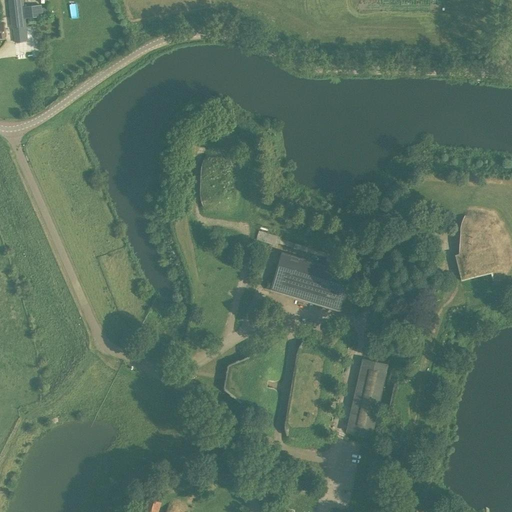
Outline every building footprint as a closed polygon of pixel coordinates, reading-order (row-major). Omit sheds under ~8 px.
[(22,0),(8,0),(11,28),(13,28),(26,26),(25,19),(23,7),(23,6),(22,0)] [(41,5),(23,6),(23,7),(25,19),(42,17),(41,5)] [(26,26),(13,28),(15,42),(27,40),(26,26)] [(204,200),(204,192),(215,192),(215,182),(216,171),(205,171),(206,163),(207,161),(208,157),(205,155),(203,161),(202,163),(201,166),(201,174),(200,181),(200,189),(200,196),(200,199),(201,202),(203,207),(206,206),(205,202),(204,200)] [(457,256),(462,255),(462,253),(472,254),(475,234),(463,233),(465,217),(462,217),(462,218),(460,233),(457,256)] [(358,265),(359,263),(328,253),(327,254),(279,239),(280,237),(259,231),(257,240),(277,246),(278,244),(326,260),(325,264),(282,252),(271,289),(342,310),(353,273),(336,268),(337,264),(343,266),(344,264),(357,267),(358,265)] [(489,274),(485,257),(464,262),(462,255),(457,256),(456,256),(461,280),(484,275),(485,274),(487,282),(489,281),(489,274)] [(204,290),(214,293),(207,315),(225,320),(231,298),(231,297),(232,292),(233,293),(240,270),(222,265),(215,287),(206,284),(204,290)] [(161,364),(168,350),(147,340),(140,354),(161,364)] [(320,358),(298,356),(300,344),(297,344),(296,345),(296,347),(295,349),(294,352),(294,354),(294,355),(285,420),(285,422),(285,423),(284,426),(284,429),(284,431),(285,432),(288,432),(289,421),(310,424),(320,358)] [(226,370),(226,372),(225,372),(225,374),(225,377),(224,380),(224,382),(224,384),(223,387),(223,388),(224,389),(232,395),(231,395),(233,396),(239,401),(240,402),(243,404),(243,403),(245,387),(265,390),(275,392),(277,390),(272,387),(266,386),(264,385),(265,383),(265,380),(267,381),(267,380),(272,381),(279,380),(277,378),(267,376),(247,373),(250,358),(250,357),(247,358),(245,358),(245,359),(238,361),(236,362),(227,365),(226,367),(226,370)] [(362,361),(352,404),(345,403),(342,416),(349,417),(346,432),(347,432),(346,433),(352,434),(353,433),(371,438),(387,366),(362,361)] [(391,413),(397,410),(397,409),(412,412),(417,392),(402,388),(402,387),(398,382),(395,381),(388,412),(391,413)] [(190,510),(191,511),(234,511),(245,507),(237,489),(190,510)] [(162,502),(163,497),(150,493),(149,498),(148,497),(143,511),(158,511),(161,502),(162,502)]
